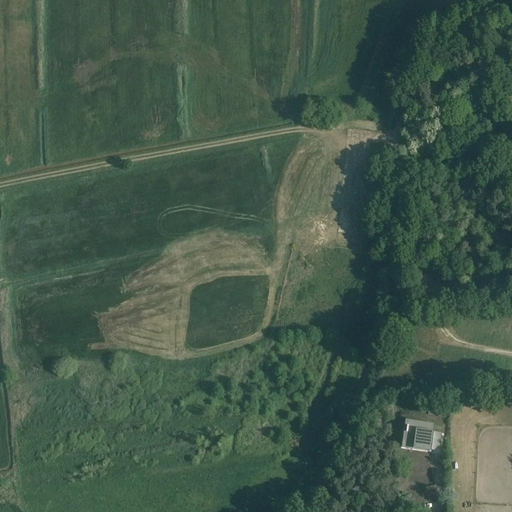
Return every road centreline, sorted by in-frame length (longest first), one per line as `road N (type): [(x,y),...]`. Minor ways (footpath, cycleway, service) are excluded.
road 1 (track): [(0,187),(289,134),(387,130)]
road 2 (track): [(429,283),(379,343),(344,442),(304,511)]
road 3 (track): [(394,137),(411,252),(429,283)]
road 4 (track): [(459,0),(394,137)]
